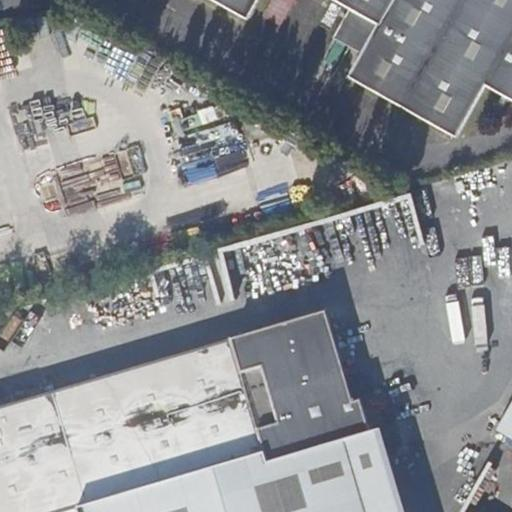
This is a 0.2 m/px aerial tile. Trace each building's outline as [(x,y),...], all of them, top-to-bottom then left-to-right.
[(254,0),(204,0),(243,22),(254,0)] [(511,105),(511,0),(324,0),(376,29),(347,80),(450,139),(482,88),(511,105)] [(139,148),(116,157),(126,183),(119,186),(126,205),(156,194),(139,148)] [(217,469),(250,459),(267,454),(270,464),(287,459),(308,453),(328,448),(352,440),(354,450),(376,443),(370,422),(363,401),(355,403),(353,393),(349,383),(342,358),(338,345),(331,322),(328,311),(305,318),(293,322),(263,330),(252,333),(228,341),(219,344),(188,352),(179,355),(149,364),(122,372),(114,375),(94,380),(87,382),(67,388),(52,393),(34,398),(24,401),(0,408),(0,511),(82,511),(81,508),(111,500),(147,489),(164,485),(202,473),(217,469)] [(396,511),(384,470),(376,443),(354,450),(352,440),(328,448),(308,453),(287,459),(270,464),(267,454),(250,459),(217,469),(202,473),(164,485),(147,489),(111,500),(81,508),(82,511),(396,511)]
